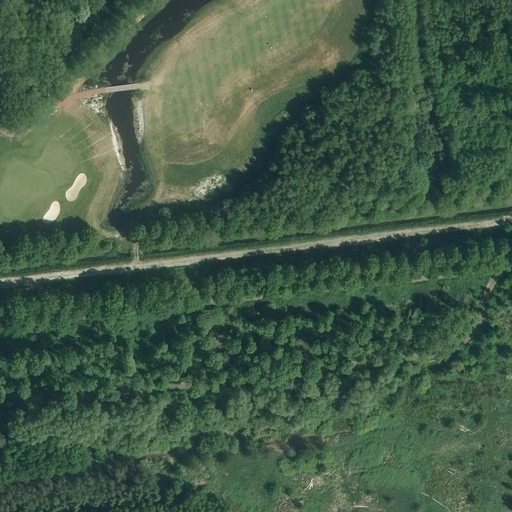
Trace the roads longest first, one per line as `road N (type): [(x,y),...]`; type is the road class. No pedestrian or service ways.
road 1 (track): [(511,274),(495,277),(465,341),(357,412),(102,441),(0,418)]
road 2 (track): [(511,221),(0,282)]
road 3 (track): [(443,355),(31,405),(0,416)]
